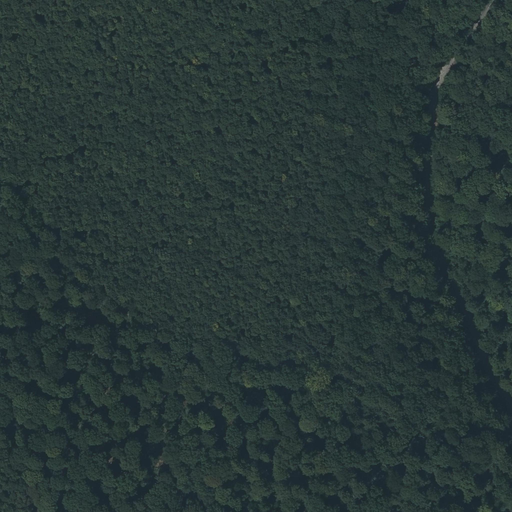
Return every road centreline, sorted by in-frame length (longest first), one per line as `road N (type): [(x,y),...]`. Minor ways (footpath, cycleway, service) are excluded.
road 1 (tertiary): [(489,0),(432,90),(423,197),(442,271),(511,407)]
road 2 (track): [(0,167),(97,305),(345,380)]
road 3 (track): [(345,380),(299,0)]
